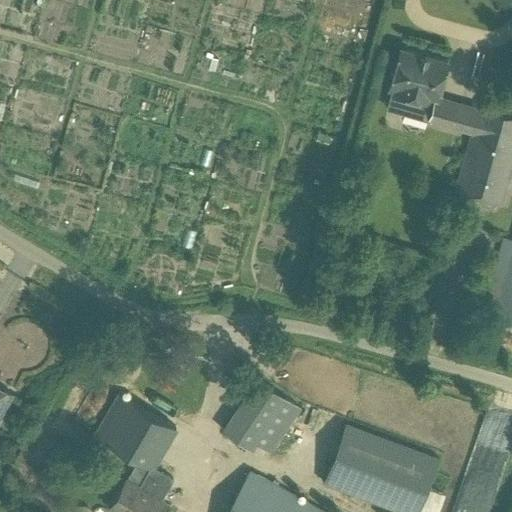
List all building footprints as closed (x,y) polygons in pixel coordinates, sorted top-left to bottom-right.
[(388,109),(430,121),(472,133),(456,190),(501,203),(511,164),(511,114),(480,106),(479,108),(438,96),(448,62),(402,48),(390,90),(393,91),(388,109)] [(511,253),(494,316),(511,321),(511,253)] [(257,379),(222,430),(249,449),(254,442),(270,452),(300,409),(257,379)] [(0,413),(12,393),(0,386),(0,413)] [(118,392),(94,434),(139,460),(128,481),(142,489),(148,479),(150,476),(155,466),(177,427),(118,392)] [(324,482),(405,511),(418,511),(440,457),(346,422),(324,482)] [(27,464),(49,477),(65,449),(44,436),(27,464)] [(128,481),(111,509),(117,511),(164,511),(169,505),(166,503),(162,500),(174,477),(155,466),(150,476),(148,479),(142,489),(128,481)] [(326,511),(250,467),(224,511),(326,511)]
